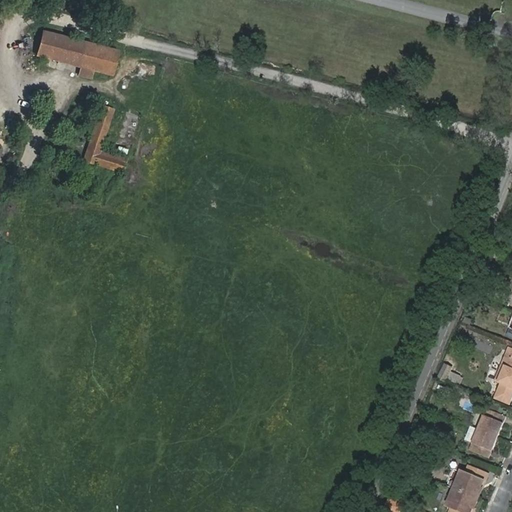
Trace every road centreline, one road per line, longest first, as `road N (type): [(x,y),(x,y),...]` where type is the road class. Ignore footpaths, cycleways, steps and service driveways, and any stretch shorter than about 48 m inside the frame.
road 1 (unknown): [(511,142),(28,11)]
road 2 (unclassified): [(376,511),(511,184)]
